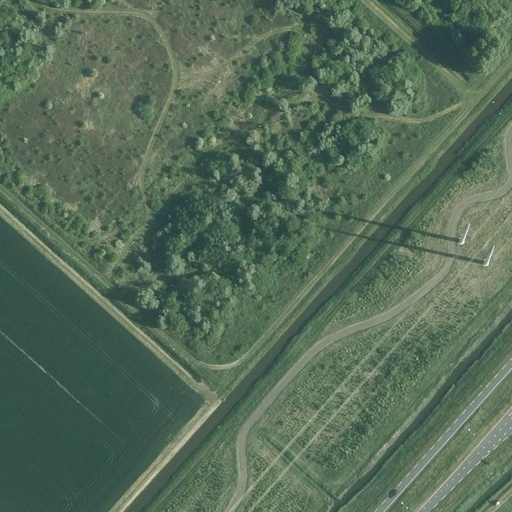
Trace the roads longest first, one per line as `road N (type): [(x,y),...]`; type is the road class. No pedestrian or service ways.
road 1 (primary): [(511,362),(378,511)]
road 2 (primary): [(425,511),(511,416)]
